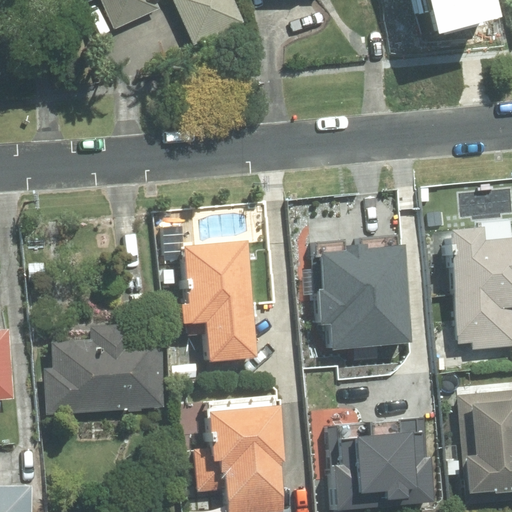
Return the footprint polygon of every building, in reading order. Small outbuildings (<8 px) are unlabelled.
[(164,0),(167,5),(186,44),(233,23),(223,0),(90,0),(104,29),(149,8),(145,0),(164,0)] [(431,0),(435,10),(468,0),(431,0)] [(383,44),(380,3),(357,5),(360,46),(383,44)] [(469,228),(436,231),(448,352),(510,346),(506,308),(511,307),(511,238),(470,242),(469,228)] [(232,242),(169,247),(174,304),(168,304),(169,325),(191,324),(194,361),(241,357),(232,242)] [(330,321),(332,349),(411,344),(405,248),(323,252),(325,288),(320,288),(322,322),(330,321)] [(43,264),(21,264),(21,285),(43,285),(43,264)] [(36,369),(40,416),(156,407),(151,335),(121,338),(120,326),(82,329),(83,341),(42,344),(44,368),(36,369)] [(505,389),(449,394),(458,492),(511,486),(511,403),(507,404),(505,389)] [(270,511),(262,407),(194,412),(197,449),(187,450),(191,494),(213,492),(214,511),(270,511)] [(340,467),(342,506),(438,500),(435,454),(428,454),(426,421),(401,422),(402,438),(346,441),(348,467),(340,467)] [(17,511),(17,485),(0,485),(0,511),(17,511)]
